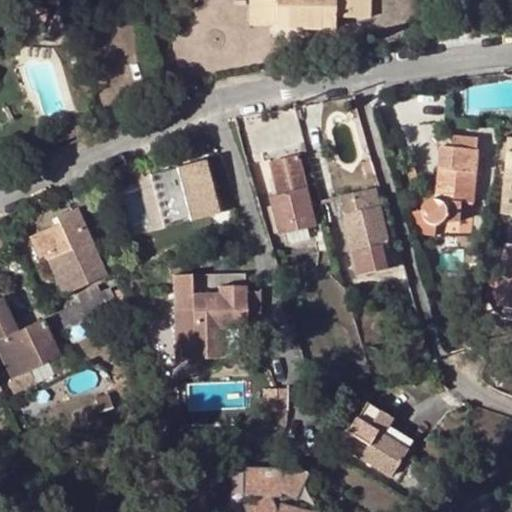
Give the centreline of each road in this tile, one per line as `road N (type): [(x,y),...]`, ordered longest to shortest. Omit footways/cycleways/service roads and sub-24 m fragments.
road 1 (residential): [(511,408),(461,387),(424,319),(355,78)]
road 2 (residential): [(355,78),(253,94),(166,122),(0,201)]
road 3 (residential): [(511,53),(355,78)]
